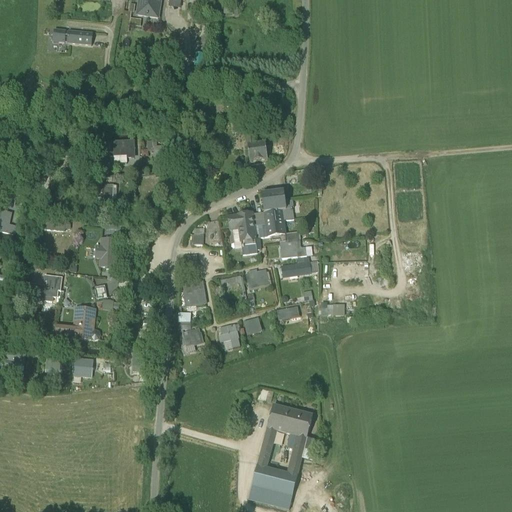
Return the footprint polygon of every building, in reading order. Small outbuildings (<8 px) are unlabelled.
[(140,0),(138,16),(158,19),(160,0),(171,0),(185,2),(184,0),(140,0)] [(67,45),(68,34),(66,34),(66,33),(54,32),(53,44),(65,45),(65,44),(67,45)] [(93,36),(68,33),(68,34),(67,45),(92,48),(93,36)] [(201,134),(192,134),(190,144),(201,141),(201,134)] [(265,145),(255,146),(254,138),(246,139),(250,164),(268,161),(265,145)] [(167,148),(155,149),(154,143),(147,144),(148,153),(155,152),(156,164),(170,163),(169,158),(165,158),(165,152),(168,152),(167,148)] [(127,148),(110,148),(111,158),(127,157),(127,148)] [(14,171),(4,183),(7,186),(17,174),(14,171)] [(174,177),(160,179),(162,197),(176,196),(174,177)] [(112,187),(104,187),(103,200),(111,201),(112,187)] [(284,194),(262,197),(266,226),(268,239),(272,238),(285,236),(283,223),(294,221),(292,211),(286,211),(284,194)] [(16,217),(0,214),(0,231),(14,233),(16,217)] [(252,216),(230,219),(232,231),(240,230),(242,248),(256,246),(255,237),(253,228),(254,228),(252,216)] [(66,221),(44,219),(43,231),(55,232),(56,228),(65,229),(66,221)] [(254,228),(253,228),(255,237),(259,237),(260,240),(268,239),(266,226),(254,228)] [(218,247),(218,232),(207,232),(207,248),(218,247)] [(192,236),(193,247),(203,246),(202,236),(192,236)] [(300,242),(286,243),(285,236),(272,238),(272,242),(280,241),(282,261),(298,259),(297,253),(301,252),(300,242)] [(114,240),(102,240),(101,248),(97,248),(96,259),(101,259),(101,268),(113,269),(114,240)] [(298,266),(282,269),(283,278),(300,276),(298,267),(304,266),(304,262),(297,263),(298,266)] [(265,273),(247,277),(249,288),(266,284),(265,280),(267,280),(265,273)] [(63,280),(45,277),(44,283),(47,284),(47,288),(37,286),(37,291),(35,302),(42,303),(42,302),(52,304),(52,299),(56,299),(56,292),(61,293),(63,280)] [(238,280),(229,282),(230,284),(224,285),(226,294),(239,291),(238,287),(240,287),(238,280)] [(200,284),(182,286),(184,294),(201,291),(200,284)] [(201,291),(184,294),(186,309),(197,307),(206,305),(205,297),(203,297),(201,291)] [(102,301),(103,311),(114,310),(113,301),(102,301)] [(344,317),(344,306),(321,306),(320,317),(344,317)] [(94,312),(77,310),(75,330),(57,329),(56,339),(91,342),(91,341),(95,342),(98,341),(100,338),(99,335),(96,333),(92,334),(94,312)] [(293,310),(277,313),(279,322),(294,319),(293,310)] [(193,312),(183,312),(183,322),(192,322),(193,322),(193,312)] [(258,321),(244,324),(247,334),(260,330),(258,321)] [(193,333),(192,322),(183,322),(184,337),(191,336),(190,334),(193,333)] [(225,329),(210,333),(212,339),(221,337),(222,341),(228,339),(225,329)] [(193,333),(190,334),(191,336),(184,337),(186,346),(199,343),(198,339),(200,338),(198,332),(193,333)] [(12,354),(7,354),(5,370),(2,369),(1,372),(9,373),(10,367),(12,354)] [(27,356),(12,354),(10,367),(25,369),(27,356)] [(140,355),(132,355),(132,367),(141,367),(140,355)] [(63,362),(47,361),(46,369),(62,370),(63,362)] [(95,362),(74,361),(73,369),(95,371),(95,362)] [(260,391),(258,402),(266,404),(266,403),(268,393),(260,391)] [(261,454),(270,456),(277,433),(284,435),(290,412),(273,407),(261,454)] [(313,417),(290,412),(284,435),(291,437),(300,439),(307,441),(313,417)] [(300,439),(291,437),(288,449),(297,451),(300,439)] [(294,460),(301,462),(307,441),(300,439),(297,451),(294,460)] [(270,456),(261,454),(260,460),(268,463),(270,456)] [(259,463),(258,468),(266,470),(268,463),(260,460),(259,463)] [(301,462),(294,460),(291,468),(299,470),(301,462)] [(266,470),(258,468),(252,489),(292,499),(297,478),(288,476),(266,470)] [(299,470),(291,468),(288,476),(297,478),(299,470)] [(288,511),(292,499),(252,489),(249,502),(287,511),(288,511)]
